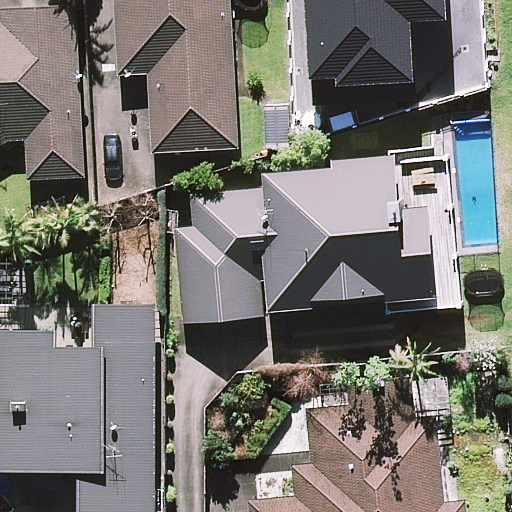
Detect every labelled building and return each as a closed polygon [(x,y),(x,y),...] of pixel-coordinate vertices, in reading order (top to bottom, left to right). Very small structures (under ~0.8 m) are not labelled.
[(120,0),(123,70),(150,70),(153,150),(238,148),(233,0),(120,0)] [(0,145),(12,138),(32,137),(33,178),(86,176),(78,2),(0,5),(0,145)] [(293,107),(263,107),(264,148),(293,148),(293,107)] [(263,305),(386,295),(387,313),(463,307),(451,154),(387,159),(264,169),(266,189),(174,196),(184,320),(263,314),(263,305)] [(155,511),(157,306),(95,306),(94,343),(57,343),(57,326),(0,325),(0,467),(81,468),(80,511),(155,511)] [(402,418),(400,393),(308,402),(313,458),(293,460),(297,497),(254,501),(255,511),(468,511),(467,500),(446,502),(437,414),(402,418)]
